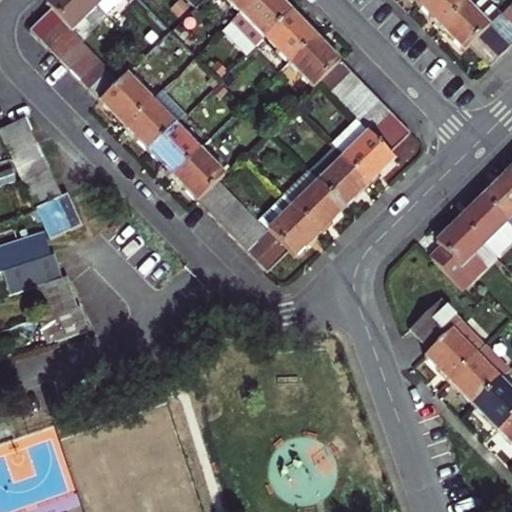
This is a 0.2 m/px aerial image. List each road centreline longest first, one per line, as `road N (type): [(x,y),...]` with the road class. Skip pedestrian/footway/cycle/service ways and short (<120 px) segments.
road 1 (residential): [(15,0),(2,29),(16,69),(246,301),(287,313),(354,276)]
road 2 (residential): [(433,511),(354,276)]
road 3 (residential): [(332,0),(475,146)]
road 4 (residential): [(354,276),(368,248),(475,146)]
